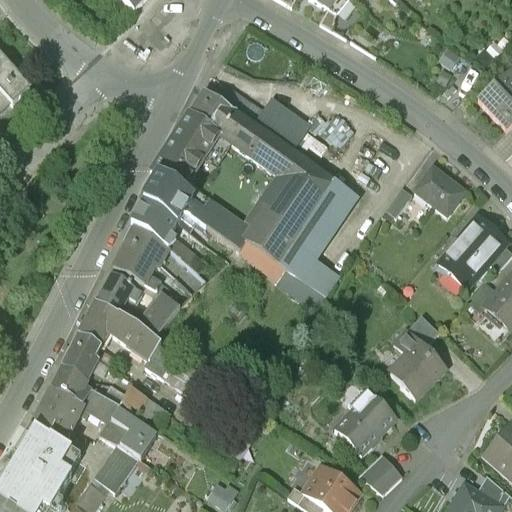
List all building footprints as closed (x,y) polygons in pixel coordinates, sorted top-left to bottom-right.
[(148,0),(114,0),(133,17),(148,0)] [(295,0),(270,0),(289,11),(295,0)] [(313,0),(312,3),(334,18),(348,0),(313,0)] [(259,64),(261,62),(263,60),(263,57),(263,54),(262,51),(260,49),(258,48),(255,47),(252,48),(249,49),(247,51),(246,54),(245,57),(246,60),(248,63),(250,64),(253,65),(256,65),(259,64)] [(459,59),(446,50),(437,64),(450,72),(459,59)] [(30,96),(0,63),(0,98),(11,110),(13,112),(30,96)] [(511,82),(507,77),(478,105),(506,136),(511,130),(511,82)] [(262,116),(227,94),(220,106),(232,113),(238,113),(234,119),(252,131),(262,116)] [(0,119),(11,110),(0,98),(0,119)] [(203,99),(150,181),(180,202),(181,201),(219,144),(219,143),(234,119),(203,99)] [(248,244),(245,250),(282,277),(284,278),(277,289),(315,316),(340,279),(316,262),(358,202),(252,131),(234,119),(219,143),(287,188),(248,244)] [(464,196),(432,171),(413,197),(445,221),(464,196)] [(180,202),(150,181),(148,184),(148,190),(146,194),(150,196),(143,209),(176,231),(182,220),(190,207),(181,201),(180,202)] [(401,194),(385,216),(395,223),(411,201),(401,194)] [(213,222),(190,207),(182,220),(203,234),(213,222)] [(176,231),(143,209),(130,232),(135,236),(167,258),(185,273),(186,273),(195,263),(170,243),(176,231)] [(477,221),(457,243),(459,245),(438,267),(466,293),(489,267),(503,252),(507,248),(477,221)] [(248,244),(213,222),(203,234),(240,257),(245,250),(248,244)] [(167,258),(135,236),(124,255),(154,274),(153,276),(154,277),(167,258)] [(282,277),(245,250),(240,257),(253,266),(251,269),(276,286),(282,277)] [(503,252),(489,267),(498,276),(511,260),(503,252)] [(154,274),(124,255),(113,276),(136,289),(155,299),(159,291),(148,285),(153,276),(154,274)] [(195,263),(186,273),(196,282),(203,274),(203,269),(195,263)] [(185,273),(172,287),(193,302),(205,289),(196,282),(186,273),(185,273)] [(136,289),(113,276),(113,277),(114,277),(96,309),(117,322),(124,310),(131,314),(139,302),(131,296),(136,289)] [(511,277),(494,298),(483,311),(484,311),(510,335),(511,332),(511,277)] [(193,302),(172,287),(166,293),(159,290),(159,291),(155,299),(159,302),(161,300),(179,316),(193,302)] [(485,290),(469,309),(478,317),(484,311),(483,311),(494,298),(485,290)] [(142,323),(135,333),(139,335),(153,347),(179,316),(161,300),(159,302),(142,323)] [(117,322),(96,309),(81,336),(102,348),(116,323),(117,322)] [(131,314),(124,310),(117,322),(116,323),(135,333),(142,323),(131,314)] [(439,339),(420,322),(407,336),(425,353),(439,339)] [(135,333),(116,323),(102,348),(101,350),(120,364),(139,335),(135,333)] [(153,347),(139,335),(120,364),(140,377),(143,372),(144,372),(159,351),(153,347)] [(425,353),(407,336),(392,351),(406,363),(389,381),(413,404),(444,372),(425,353)] [(98,354),(78,340),(61,373),(86,387),(90,380),(91,377),(97,366),(93,363),(98,354)] [(227,395),(175,363),(159,351),(144,372),(214,417),(227,395)] [(105,371),(97,366),(91,377),(100,381),(105,371)] [(86,387),(61,373),(49,395),(80,412),(89,396),(83,392),(86,387)] [(127,400),(111,391),(105,398),(121,408),(127,400)] [(150,405),(132,394),(127,400),(121,408),(120,409),(136,424),(137,422),(200,462),(212,446),(149,406),(150,405)] [(80,412),(49,395),(30,431),(50,444),(56,433),(66,438),(80,412)] [(366,401),(361,395),(347,409),(353,415),(333,435),(360,461),(395,424),(369,398),(366,401)] [(117,412),(89,396),(80,412),(106,426),(108,427),(109,426),(117,412)] [(136,424),(120,409),(117,412),(109,426),(128,438),(136,424)] [(157,438),(136,424),(128,438),(120,451),(138,465),(157,438)] [(90,489),(77,508),(82,511),(93,511),(108,493),(114,497),(138,465),(120,451),(128,438),(109,426),(108,427),(106,426),(98,440),(115,451),(90,489)] [(50,444),(30,431),(8,469),(54,499),(81,463),(50,444)] [(511,431),(485,463),(511,486),(511,431)] [(401,481),(380,459),(358,481),(371,492),(382,499),(401,481)] [(74,511),(54,499),(8,469),(0,481),(0,507),(7,511),(74,511)] [(350,511),(359,498),(320,471),(302,498),(322,511),(345,511),(347,510),(349,511),(350,511)] [(509,499),(486,480),(477,494),(503,510),(509,499)] [(205,499),(224,511),(225,511),(236,495),(216,482),(205,499)] [(90,489),(81,483),(68,502),(77,508),(90,489)] [(477,494),(463,486),(446,511),(501,511),(503,510),(477,494)] [(322,511),(302,498),(293,492),(287,502),(301,511),(322,511)]
